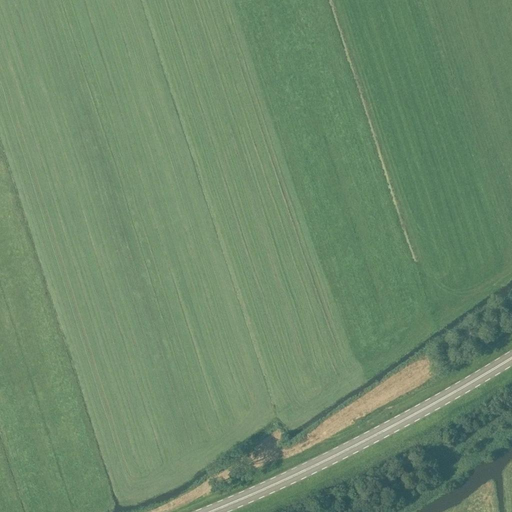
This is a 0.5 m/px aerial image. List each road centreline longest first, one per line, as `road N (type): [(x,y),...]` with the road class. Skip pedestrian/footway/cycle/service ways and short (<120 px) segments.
road 1 (primary): [(210,511),(335,456),(511,357)]
road 2 (track): [(399,511),(511,431)]
